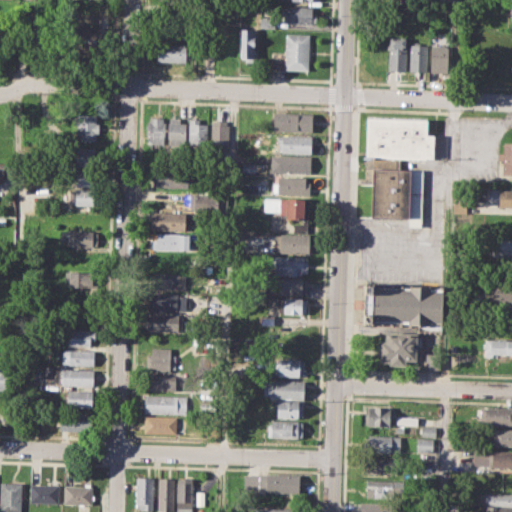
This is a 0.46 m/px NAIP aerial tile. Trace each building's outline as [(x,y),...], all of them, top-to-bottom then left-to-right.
[(286,5),(312,6),(312,13),(317,13),(316,24),(286,22),(286,5)] [(260,15),(275,15),(274,28),(260,28),(260,15)] [(239,28),(257,28),(256,63),(245,62),(245,57),(238,57),(239,28)] [(286,33),(309,34),(308,69),(285,68),(286,33)] [(389,37),(407,37),(405,71),(388,70),(389,37)] [(157,43),(190,44),(189,57),(185,57),(185,62),(157,62),(157,43)] [(410,43),(428,44),(427,71),(409,71),(410,43)] [(431,45),(448,45),(447,71),(431,71),(431,45)] [(274,112),(312,113),(311,132),(273,130),(274,112)] [(78,114),(96,115),(96,123),(100,123),(100,134),(96,134),(96,140),(77,140),(78,114)] [(150,117),(163,117),(163,120),(166,121),(165,144),(146,143),(146,120),(150,120),(150,117)] [(168,143),(169,117),(181,117),(180,121),(186,122),(185,144),(168,143)] [(369,216),(371,173),(365,173),(367,117),(427,119),(426,134),(434,134),(433,158),(399,157),(399,169),(423,170),(420,227),(407,226),(407,218),(369,216)] [(189,144),(190,118),(200,118),(200,122),(207,122),(206,144),(189,144)] [(210,124),(213,124),(214,119),(227,120),(227,124),(230,124),(229,147),(209,146),(210,124)] [(278,134),(311,135),(311,152),(277,151),(278,134)] [(503,142),(511,142),(511,174),(502,174),(503,142)] [(75,148),(100,149),(99,167),(75,166),(75,148)] [(271,154),(311,156),(310,173),(270,171),(271,154)] [(242,162),(256,163),(255,172),(242,171),(242,162)] [(153,169),(191,171),(190,187),(153,185),(153,169)] [(77,170),(99,170),(98,187),(77,187),(77,170)] [(278,176),(305,177),(305,183),(310,183),(310,194),(277,193),(278,176)] [(69,190),(97,191),(97,202),(93,202),(93,206),(74,205),(74,202),(68,202),(69,190)] [(487,190),(511,191),(511,207),(498,207),(499,203),(487,202),(487,190)] [(286,198),(304,198),(304,218),(285,217),(286,198)] [(453,198),(465,199),(465,213),(453,212),(453,198)] [(151,211),(186,212),(186,230),(151,229),(151,211)] [(273,233),(293,234),(294,223),(301,224),(301,234),(309,234),(308,252),(273,251),(273,233)] [(60,231),(97,232),(97,246),(67,245),(67,241),(59,241),(60,231)] [(157,233),(189,233),(189,249),(151,249),(152,239),(156,239),(157,233)] [(492,238),(511,238),(511,256),(491,255),(492,238)] [(274,256),(307,257),(307,272),(300,272),(300,275),(273,275),(274,256)] [(64,271),(96,272),(95,287),(63,286),(64,271)] [(151,272),(185,272),(185,289),(151,288),(151,272)] [(277,277),(306,278),(306,294),(277,294),(277,277)] [(363,284),(446,286),(444,368),(423,368),(424,351),(421,351),(420,357),(416,357),(415,363),(405,362),(405,367),(389,366),(389,361),(379,361),(380,340),(385,340),(385,332),(418,333),(418,324),(362,322),(363,284)] [(490,288),(511,288),(511,307),(495,307),(495,297),(490,297),(490,288)] [(149,291),(186,292),(186,310),(148,309),(149,291)] [(271,298),(306,299),(305,313),(283,313),(283,308),(277,308),(277,304),(271,304),(271,298)] [(149,313),(179,314),(178,331),(149,330),(149,313)] [(69,328),(95,330),(95,339),(90,339),(90,345),(69,344),(69,328)] [(483,339),(511,339),(511,356),(482,356),(483,339)] [(151,347),(170,348),(170,355),(176,355),(175,370),(146,369),(146,354),(151,354),(151,347)] [(63,349),(93,351),(93,365),(62,363),(63,349)] [(274,357),(299,358),(299,361),(304,361),(303,373),(298,373),(298,376),(273,375),(274,357)] [(61,368),(93,369),(92,386),(61,384),(61,368)] [(144,373),(176,374),(175,390),(144,389),(144,373)] [(270,379),(304,380),(303,399),(269,398),(269,394),(263,394),(263,382),(270,382),(270,379)] [(68,390),(93,391),(93,407),(67,406),(68,390)] [(144,394),(178,395),(178,402),(190,403),(190,413),(144,412),(144,394)] [(276,401),(302,402),(302,417),(275,417),(276,401)] [(365,406),(389,407),(389,412),(393,412),(393,425),(365,424),(365,406)] [(480,406),(511,406),(511,424),(479,424),(480,406)] [(62,411),(96,413),(95,432),(61,430),(62,426),(57,426),(57,417),(61,418),(62,411)] [(144,416),(176,417),(175,432),(143,431),(144,416)] [(397,416),(417,417),(416,425),(397,424),(397,416)] [(271,420),(302,421),(302,438),(266,436),(267,424),(271,424),(271,420)] [(421,425),(435,425),(434,436),(421,435),(421,425)] [(486,428),(511,428),(511,444),(486,444),(486,428)] [(368,434),(400,435),(399,454),(368,453),(368,434)] [(417,438),(433,438),(432,453),(416,453),(417,438)] [(451,438),(465,438),(464,448),(451,448),(451,438)] [(474,450),(511,450),(511,467),(474,466),(474,450)] [(366,457),(401,458),(400,474),(365,473),(366,457)] [(244,473),(299,475),(298,492),(244,491),(244,473)] [(137,476),(153,477),(152,510),(136,509),(137,476)] [(159,478),(175,478),(175,511),(159,511),(159,478)] [(178,511),(179,479),(193,479),(192,511),(178,511)] [(366,479),(398,480),(397,499),(371,498),(372,491),(366,490),(366,479)] [(0,482),(20,482),(19,511),(0,511),(0,482)] [(30,483),(60,485),(59,503),(29,502),(30,483)] [(63,485),(91,485),(91,503),(63,503),(63,485)] [(197,491),(205,491),(205,505),(196,505),(197,491)] [(478,493),(511,494),(511,503),(478,503),(478,493)] [(359,511),(360,502),(398,503),(397,511),(359,511)]
